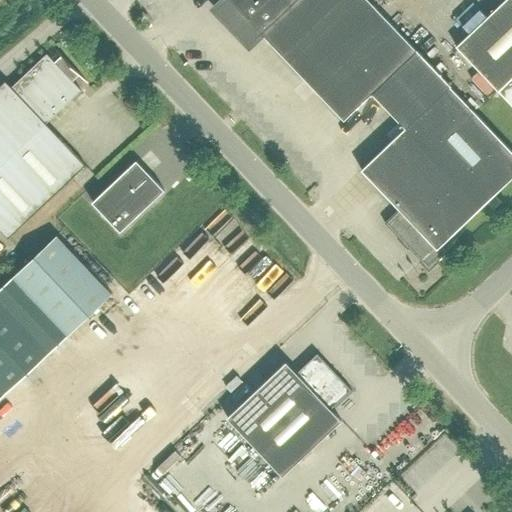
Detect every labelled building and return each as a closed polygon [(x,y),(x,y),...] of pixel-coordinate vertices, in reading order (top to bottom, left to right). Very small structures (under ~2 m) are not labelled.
[(224,0),(218,6),(225,12),(222,15),(250,44),(261,33),(296,0),(224,0)] [(368,0),(296,0),(261,33),(302,76),(375,7),(368,0)] [(511,0),(504,0),(456,46),(498,90),(511,105),(511,0)] [(372,93),(376,98),(405,128),(362,168),(400,208),(386,222),(423,260),(424,260),(430,267),(437,260),(438,261),(460,240),(454,233),(511,177),(511,148),(450,84),(418,50),(417,51),(375,7),(302,76),(344,120),(372,93)] [(0,229),(8,238),(85,165),(46,124),(81,90),(69,78),(76,72),(61,56),(54,62),(47,54),(11,87),(5,81),(0,85),(0,229)] [(92,202),(120,232),(164,190),(136,160),(92,202)] [(502,201),(496,195),(488,202),(495,208),(502,201)] [(13,277),(68,335),(112,294),(57,235),(13,277)] [(13,277),(0,288),(0,298),(50,352),(68,335),(13,277)] [(0,387),(6,394),(50,352),(0,298),(0,387)] [(227,417),(283,476),(342,420),(331,409),(352,390),(317,353),(297,373),(286,361),(227,417)]
